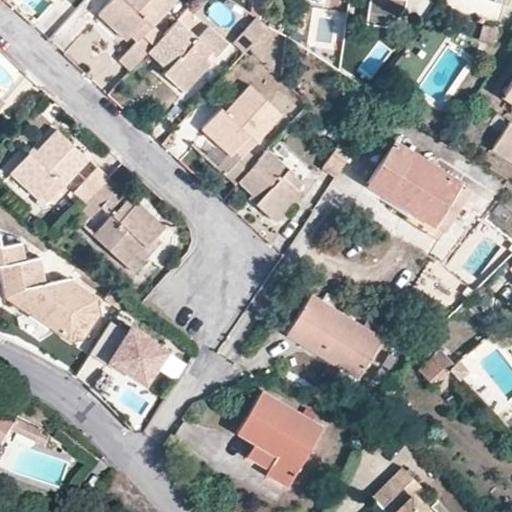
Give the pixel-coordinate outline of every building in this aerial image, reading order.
[(108,0),(99,10),(128,36),(131,33),(137,39),(120,58),(131,69),(150,48),(165,33),(153,22),(173,0),(108,0)] [(404,0),(370,0),(367,21),(388,25),(389,18),(395,18),(404,7),(404,0)] [(234,39),(246,51),(271,23),(265,19),(257,14),(234,39)] [(228,42),(209,24),(197,36),(178,18),(165,33),(150,48),(162,59),(158,65),(185,89),(210,61),(228,42)] [(511,79),(503,93),(511,98),(511,79)] [(251,85),(226,111),(221,106),(204,125),(232,153),(235,148),(241,154),(225,172),(236,182),(241,177),(259,157),(248,147),(280,112),(251,85)] [(511,126),(508,124),(493,146),(511,158),(511,126)] [(88,156),(59,128),(34,154),(29,150),(12,168),(39,194),(36,197),(44,204),(88,156)] [(175,140),(169,135),(163,143),(168,148),(175,140)] [(356,146),(342,138),(324,167),(336,175),(356,146)] [(460,200),(470,185),(396,139),(369,181),(410,207),(434,222),(450,194),(460,200)] [(254,189),(250,194),(275,218),(300,191),(297,188),(304,181),(268,148),(259,157),(241,177),(254,189)] [(75,189),(86,200),(109,174),(98,165),(75,189)] [(165,226),(137,200),(132,205),(116,190),(121,185),(109,174),(86,200),(80,205),(92,216),(103,205),(113,214),(96,234),(133,269),(162,238),(157,235),(165,226)] [(450,194),(434,222),(410,207),(404,217),(437,237),(460,200),(450,194)] [(97,292),(69,276),(46,280),(39,255),(26,258),(23,240),(2,245),(0,234),(0,275),(4,297),(69,339),(84,335),(100,311),(97,292)] [(310,292),(287,331),(358,374),(381,336),(310,292)] [(126,332),(110,321),(89,352),(105,363),(107,360),(108,361),(105,365),(121,376),(124,371),(143,384),(165,351),(129,327),(126,332)] [(439,347),(432,354),(447,369),(449,367),(456,378),(467,371),(459,359),(453,363),(439,347)] [(454,376),(432,354),(419,367),(441,389),(454,376)] [(169,357),(160,375),(176,383),(185,365),(169,357)] [(237,430),(255,441),(276,453),(269,466),(267,471),(289,484),(323,424),(262,388),(237,430)] [(0,440),(3,442),(11,429),(16,419),(0,410),(0,440)] [(48,437),(16,419),(11,429),(43,446),(48,437)] [(255,441),(248,453),(269,466),(276,453),(255,441)] [(429,511),(415,497),(420,491),(423,487),(402,464),(371,492),(382,505),(392,496),(399,504),(391,511),(429,511)] [(389,511),(391,511),(399,504),(392,496),(382,505),(389,511)]
